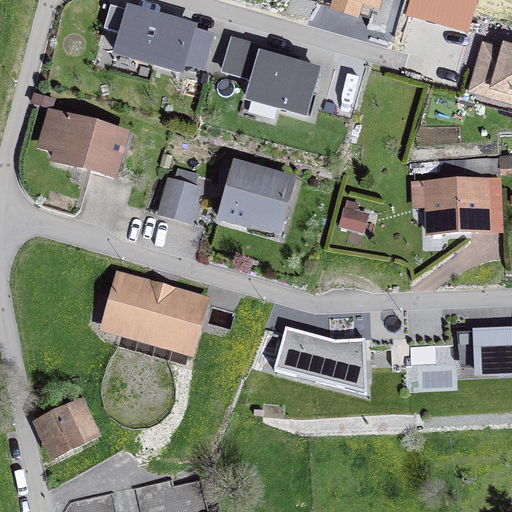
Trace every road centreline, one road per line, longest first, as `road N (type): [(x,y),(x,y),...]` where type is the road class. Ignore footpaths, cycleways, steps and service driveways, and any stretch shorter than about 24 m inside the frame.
road 1 (residential): [(4,222),(326,306),(511,297)]
road 2 (residential): [(44,511),(6,321),(4,222)]
road 3 (residential): [(418,69),(164,0)]
road 4 (residential): [(56,0),(4,222)]
